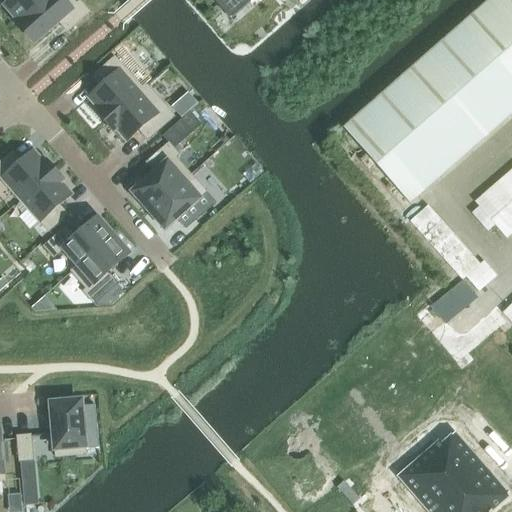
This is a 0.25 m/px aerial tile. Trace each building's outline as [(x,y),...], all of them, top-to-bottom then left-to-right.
[(11,0),(5,6),(7,8),(6,8),(7,10),(8,9),(11,12),(10,13),(11,14),(12,13),(14,16),(14,17),(15,18),(16,18),(20,23),(21,23),(47,0),(11,0)] [(20,23),(19,24),(20,25),(20,26),(21,27),(22,26),(24,29),(23,29),(24,31),(25,30),(30,36),(30,37),(31,38),(32,38),(34,40),(33,41),(34,42),(35,41),(36,43),(39,39),(40,40),(41,39),(41,38),(44,36),(46,35),(45,35),(48,32),(49,33),(50,31),(49,31),(52,28),(53,29),(54,28),(54,27),(59,23),(60,23),(59,24),(67,33),(68,32),(68,33),(90,14),(80,2),(77,5),(72,0),(47,0),(21,23),(20,23)] [(213,0),(219,6),(218,6),(222,10),(231,20),(250,2),(251,3),(253,0),(213,0)] [(511,0),(490,0),(342,127),(408,203),(415,198),(483,139),(499,125),(511,114),(511,0)] [(101,88),(88,99),(99,111),(97,113),(105,122),(143,89),(142,88),(124,68),(115,58),(92,78),(101,88)] [(143,89),(105,122),(114,132),(116,130),(126,142),(139,131),(148,141),(174,118),(146,85),(142,88),(143,89)] [(156,174),(134,193),(150,211),(190,175),(176,158),(179,156),(169,144),(147,163),(156,174)] [(13,153),(0,163),(0,176),(3,180),(2,180),(20,201),(56,171),(47,161),(45,163),(34,151),(22,163),(13,153)] [(56,171),(20,201),(39,223),(41,221),(51,232),(69,215),(60,205),(73,193),(62,182),(64,180),(56,171)] [(190,175),(150,211),(165,229),(184,212),(193,223),(215,203),(190,175)] [(67,228),(45,246),(54,258),(65,249),(79,266),(113,237),(97,219),(76,238),(67,228)] [(79,266),(71,272),(87,290),(84,292),(94,304),(116,285),(107,275),(129,255),(113,237),(79,266)] [(3,278),(0,280),(0,291),(8,284),(3,278)] [(464,281),(431,308),(442,321),(474,294),(464,281)] [(81,401),(51,404),(56,458),(86,455),(81,401)] [(31,436),(17,437),(20,462),(33,461),(31,436)]
